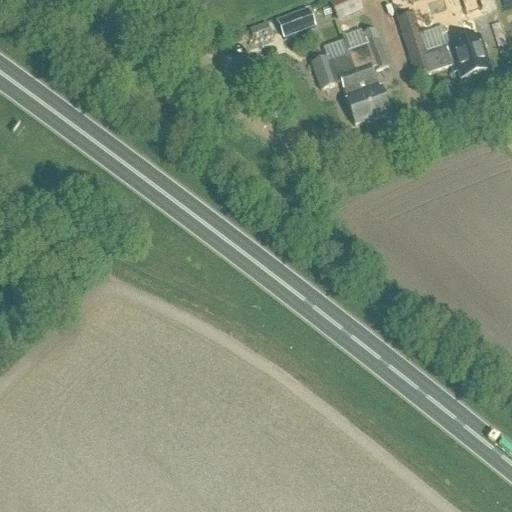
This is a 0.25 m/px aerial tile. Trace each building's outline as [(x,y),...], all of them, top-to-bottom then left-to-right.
[(338,27),(365,15),(358,0),(348,0),(330,9),(338,27)] [(406,14),(423,9),(420,0),(411,0),(402,2),(406,14)] [(460,0),(469,23),(485,17),(479,0),(460,0)] [(284,43),(315,31),(309,15),(278,27),(284,43)] [(414,17),(397,22),(415,80),(432,75),(414,17)] [(443,54),(427,59),(432,75),(448,70),(451,79),(456,77),(459,86),(488,77),(477,43),(465,47),(457,49),(443,54)] [(353,73),(371,126),(388,120),(379,94),(377,95),(371,79),(385,74),(376,48),(348,58),(349,60),(354,73),(353,73)] [(330,67),(329,65),(312,70),(322,97),(341,90),(348,107),(345,108),(354,132),(371,126),(353,73),(354,73),(349,60),(330,67)]
